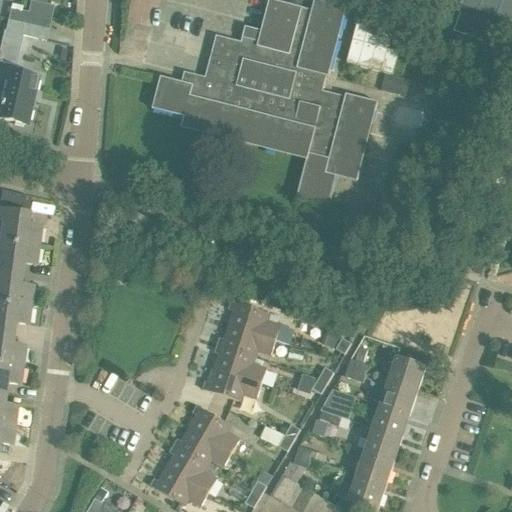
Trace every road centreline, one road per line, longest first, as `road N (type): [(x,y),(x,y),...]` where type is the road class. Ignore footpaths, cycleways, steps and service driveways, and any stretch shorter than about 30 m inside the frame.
road 1 (residential): [(58,385),(78,177)]
road 2 (residential): [(421,511),(482,322)]
road 3 (residential): [(78,177),(95,0)]
road 4 (residential): [(149,432),(175,385),(200,307)]
road 5 (residential): [(30,511),(49,482),(58,385)]
